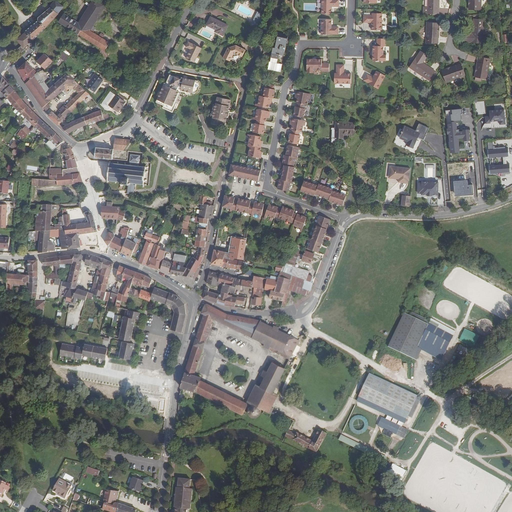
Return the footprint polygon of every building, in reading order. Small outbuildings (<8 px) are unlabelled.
[(135,99),(141,86),(106,61),(117,41),(98,29),(98,28),(101,23),(110,10),(111,9),(106,6),(107,6),(97,0),(93,0),(92,3),(96,5),(82,26),(78,23),(64,14),(59,22),(62,23),(59,28),(72,37),(75,32),(76,32),(72,39),(79,44),(76,49),(94,60),(92,62),(67,45),(64,49),(89,67),(131,96),(135,99)] [(321,0),(321,14),(331,14),(331,8),(331,6),(332,6),(339,7),(338,0),(321,0)] [(427,0),(428,14),(438,14),(438,0),(427,0)] [(480,0),(468,0),(469,10),(481,10),(480,0)] [(25,33),(32,40),(44,29),(58,14),(58,13),(63,7),(55,1),(49,8),(50,8),(38,18),(38,22),(25,33)] [(92,3),(78,23),(82,26),(96,5),(92,3)] [(106,32),(117,14),(110,10),(101,23),(98,28),(106,32)] [(372,15),(363,15),(363,22),(372,23),(372,24),(372,25),(372,30),(382,30),(382,13),(372,13),(372,15)] [(117,14),(106,32),(118,40),(129,22),(117,14)] [(228,25),(210,17),(206,25),(216,30),(215,32),(223,36),(228,25)] [(255,17),(252,24),(256,26),(258,28),(261,21),(259,20),(255,17)] [(331,25),(331,24),(332,23),(332,18),(321,18),(321,34),(331,35),(331,33),(340,33),(340,25),(331,25)] [(469,36),(469,34),(464,33),(463,41),(482,43),(484,20),(473,19),(472,34),(472,37),(469,36)] [(427,23),(426,43),(438,44),(439,23),(427,23)] [(32,40),(25,33),(17,41),(22,46),(23,48),(32,40)] [(54,63),(64,49),(67,45),(69,41),(64,38),(54,54),(46,46),(55,37),(51,34),(38,46),(45,54),(53,62),(54,63)] [(279,54),(283,55),(287,37),(278,35),(275,49),(273,48),(271,57),(278,59),(279,54)] [(373,55),(372,55),(372,61),(383,61),(386,61),(386,55),(383,55),(383,46),(385,46),(385,39),(377,39),(377,46),(373,46),(372,52),(373,52),(373,55)] [(202,48),(188,41),(186,47),(191,49),(186,58),(195,62),(202,48)] [(242,57),(246,50),(236,45),(228,48),(223,58),(230,61),(233,54),(235,53),(242,57)] [(151,65),(153,60),(151,59),(152,58),(143,52),(143,53),(142,52),(139,56),(151,65)] [(433,74),(435,71),(423,63),(427,56),(420,52),(409,68),(429,81),(429,80),(431,82),(435,75),(433,74)] [(45,69),(53,62),(45,54),(37,61),(45,69)] [(278,59),(271,57),(270,60),(268,69),(280,72),(282,64),(277,63),(278,59)] [(481,78),(486,79),(490,59),(478,57),(475,76),(475,77),(474,80),(480,81),(481,78)] [(321,72),(329,72),(329,64),(322,64),(322,60),(316,59),(315,60),(313,60),(313,59),(307,59),(307,70),(307,73),(313,73),(313,70),(321,70),(321,72)] [(34,76),(37,73),(26,62),(19,68),(18,69),(26,83),(34,76)] [(460,64),(442,71),(446,82),(464,75),(460,64)] [(344,65),(336,65),(336,74),(334,74),(334,84),(351,84),(351,74),(346,74),(345,74),(344,74),(344,65)] [(385,75),(378,71),(375,77),(376,77),(375,79),(374,78),(368,75),(365,81),(369,83),(369,84),(378,89),(385,75)] [(46,92),(49,89),(37,73),(34,76),(46,92)] [(46,92),(34,76),(26,83),(43,108),(47,104),(64,89),(74,80),(67,74),(49,89),(46,92)] [(95,92),(103,80),(95,75),(86,86),(95,92)] [(172,82),(168,81),(166,84),(165,84),(156,102),(164,106),(163,108),(172,112),(176,103),(175,103),(180,93),(190,96),(190,93),(195,94),(197,81),(182,78),(182,79),(181,79),(182,79),(175,76),(175,77),(172,82)] [(0,89),(6,97),(14,90),(2,77),(0,78),(0,89)] [(74,89),(78,85),(74,80),(64,89),(67,93),(73,88),(74,89)] [(275,85),(267,84),(267,88),(265,87),(263,96),(272,98),(274,98),(275,89),(274,89),(275,85)] [(141,86),(135,99),(137,101),(143,87),(141,86)] [(81,102),(82,100),(89,94),(83,89),(78,93),(65,106),(71,112),(81,102)] [(13,105),(20,98),(14,90),(6,97),(13,105)] [(310,94),(297,91),(296,95),(298,96),(297,98),(296,103),(297,103),(304,104),(306,105),(307,98),(309,99),(310,94)] [(122,107),(125,102),(115,95),(108,105),(117,111),(121,106),(122,107)] [(272,102),(272,98),(263,96),(260,96),(258,104),(256,104),(256,106),(268,108),(269,104),(270,101),(272,102)] [(21,113),(28,107),(23,102),(20,98),(13,105),(16,108),(21,113)] [(230,101),(216,98),(210,124),(223,127),(225,119),(227,119),(229,111),(227,110),(230,101)] [(82,100),(81,102),(91,114),(93,113),(82,100)] [(305,108),(303,108),(304,104),(297,103),(297,107),(295,106),(293,115),(303,117),(305,108)] [(62,121),(71,112),(65,106),(64,105),(58,111),(60,113),(59,114),(57,117),(62,121)] [(40,119),(28,107),(21,113),(34,126),(40,119)] [(270,112),(256,109),(255,117),(253,117),(252,119),(256,120),(264,121),(266,122),(267,118),(267,115),(269,116),(270,112)] [(462,114),(462,109),(459,109),(456,109),(445,110),(445,115),(450,115),(451,124),(448,124),(449,129),(447,129),(448,134),(449,142),(448,142),(449,147),(450,152),(457,151),(457,149),(470,148),(468,130),(470,130),(469,127),(462,127),(462,129),(459,129),(458,127),(456,127),(456,125),(455,125),(454,122),(462,121),(461,114),(462,114)] [(485,116),(485,123),(490,123),(490,121),(499,121),(499,125),(505,124),(504,109),(489,110),(490,116),(485,116)] [(87,124),(104,119),(101,112),(101,110),(96,112),(93,113),(91,114),(84,117),(87,124)] [(62,121),(57,117),(51,112),(49,114),(48,116),(58,125),(59,124),(62,121)] [(87,124),(84,117),(73,121),(62,128),(68,134),(76,129),(87,124)] [(304,126),(305,121),(291,118),(291,122),(292,122),(292,125),(291,130),(292,130),(299,131),(301,132),(303,125),(304,126)] [(40,119),(34,126),(50,140),(55,134),(40,119)] [(264,121),(256,120),(256,123),(254,123),(252,132),(264,134),(265,125),(264,125),(264,121)] [(114,124),(115,121),(102,127),(104,133),(115,129),(114,127),(114,124)] [(343,135),(347,135),(353,135),(353,123),(346,123),(343,135)] [(408,142),(406,145),(412,148),(416,139),(422,142),(428,128),(418,124),(415,131),(405,127),(400,138),(408,142)] [(23,140),(27,134),(21,129),(17,135),(23,140)] [(290,134),(289,142),(298,144),(300,135),(298,135),(299,131),(292,130),(292,134),(290,134)] [(55,134),(50,140),(49,141),(46,144),(55,153),(56,147),(63,141),(55,134)] [(261,137),(247,134),(247,136),(249,136),(247,145),(261,148),(262,144),(260,143),(260,141),(261,137)] [(114,149),(114,150),(122,151),(130,140),(115,139),(114,149)] [(66,160),(75,159),(73,153),(70,148),(67,145),(66,145),(63,147),(61,154),(64,153),(65,156),(66,160)] [(260,152),(261,148),(247,145),(247,147),(249,147),(247,156),(261,158),(261,155),(260,154),(260,152)] [(301,150),(301,148),(288,145),(288,147),(286,155),(284,155),(282,165),(284,165),(281,180),(279,179),(278,189),(288,191),(289,191),(290,183),(293,184),(293,182),(292,182),(294,167),(293,167),(295,159),(297,159),(297,157),(298,149),(301,150)] [(15,150),(18,152),(20,153),(21,151),(29,155),(31,151),(19,146),(15,150)] [(114,150),(114,149),(113,149),(96,148),(95,158),(110,159),(112,159),(113,150),(114,150)] [(490,174),(509,172),(509,173),(510,172),(509,164),(509,165),(506,165),(506,157),(508,157),(509,157),(508,148),(507,148),(507,149),(504,149),(504,150),(500,150),(499,149),(488,150),(487,150),(488,158),(489,158),(488,158),(503,157),(503,165),(489,166),(489,165),(489,166),(489,174),(490,174)] [(144,180),(145,172),(147,173),(147,171),(145,171),(145,168),(147,168),(147,167),(146,167),(146,165),(145,165),(145,167),(138,166),(140,156),(130,155),(129,165),(126,164),(126,163),(125,163),(125,164),(119,164),(119,162),(118,162),(118,164),(111,163),(111,161),(109,161),(109,162),(109,163),(108,163),(108,164),(109,164),(109,167),(107,166),(107,168),(109,168),(108,175),(106,175),(106,176),(108,176),(107,180),(106,180),(107,181),(107,182),(108,183),(108,181),(115,182),(115,183),(116,183),(116,182),(121,182),(120,183),(120,184),(121,185),(121,186),(122,186),(123,185),(124,184),(127,184),(127,186),(128,186),(128,184),(130,184),(130,183),(135,184),(135,186),(136,186),(136,184),(142,185),(142,187),(143,187),(144,185),(146,185),(146,184),(144,184),(144,181),(146,181),(146,180),(144,180)] [(62,175),(70,174),(70,173),(79,172),(75,159),(66,160),(67,169),(62,169),(62,175)] [(261,172),(231,166),(229,176),(258,182),(261,172)] [(390,166),(389,176),(399,178),(398,181),(398,182),(408,184),(408,181),(408,179),(409,179),(410,169),(390,166)] [(62,175),(62,169),(62,168),(54,168),(49,168),(48,179),(52,180),(56,180),(56,175),(62,175)] [(79,173),(70,174),(62,175),(56,175),(56,180),(52,180),(52,185),(83,183),(80,173),(79,173)] [(417,178),(417,193),(421,193),(421,194),(427,194),(427,195),(432,195),(432,194),(437,194),(437,177),(417,178)] [(39,187),(40,179),(31,178),(31,186),(39,187)] [(306,179),(301,191),(315,196),(316,194),(329,199),(329,200),(342,205),(346,193),(332,188),(333,186),(320,182),(319,184),(306,179)] [(199,218),(207,218),(210,218),(213,206),(211,205),(211,203),(206,202),(207,196),(200,195),(199,204),(201,204),(199,218)] [(235,198),(224,196),(222,207),(230,208),(229,212),(231,212),(232,210),(232,208),(236,209),(236,210),(248,213),(248,212),(252,212),(252,214),(251,217),(253,217),(254,213),(262,215),(264,204),(254,202),(254,204),(253,205),(250,205),(251,201),(238,198),(238,201),(238,202),(234,201),(234,200),(235,198)] [(102,219),(117,219),(119,209),(119,207),(112,207),(112,202),(106,202),(106,207),(100,206),(102,218),(102,219)] [(65,228),(64,222),(58,222),(58,224),(54,224),(54,226),(50,227),(52,205),(52,204),(41,204),(41,211),(36,211),(35,231),(40,231),(49,231),(65,228)] [(278,208),(269,204),(264,218),(266,219),(267,216),(275,218),(275,217),(276,215),(279,216),(279,218),(290,222),(291,221),(294,222),(294,223),(293,225),(301,228),(300,231),(302,232),(307,218),(297,214),(297,215),(293,214),(294,213),(294,211),(283,206),(281,210),(278,209),(278,208)] [(119,209),(117,219),(123,221),(125,211),(119,209)] [(78,232),(78,234),(97,231),(92,214),(88,211),(85,212),(84,213),(89,222),(70,225),(70,220),(63,221),(64,222),(65,228),(65,234),(78,232)] [(181,233),(188,235),(189,230),(187,230),(190,216),(184,215),(181,229),(182,229),(181,233)] [(313,224),(316,225),(311,240),(308,239),(307,240),(309,241),(307,249),(317,253),(329,219),(319,215),(316,223),(314,222),(313,224)] [(65,234),(65,228),(49,231),(49,236),(60,235),(62,248),(67,247),(65,234)] [(120,252),(126,239),(127,235),(129,230),(124,228),(120,239),(114,236),(109,246),(120,252)] [(195,240),(205,241),(206,230),(198,229),(197,234),(196,234),(195,237),(195,240)] [(147,230),(144,239),(147,240),(152,241),(156,242),(158,241),(159,237),(151,235),(152,231),(147,230)] [(49,236),(49,231),(40,231),(39,241),(48,241),(49,241),(49,236)] [(79,247),(78,234),(78,232),(65,234),(67,247),(67,249),(79,247)] [(109,246),(114,236),(114,235),(110,233),(109,232),(109,233),(104,241),(108,245),(109,246)] [(243,258),(245,240),(243,239),(232,237),(231,242),(229,254),(228,259),(233,259),(233,258),(238,259),(243,260),(243,258)] [(132,253),(136,244),(126,239),(120,252),(130,257),(132,253)] [(204,254),(205,241),(195,240),(194,250),(198,251),(197,254),(203,256),(204,254)] [(53,250),(54,247),(54,245),(48,245),(48,241),(39,241),(39,250),(39,252),(47,251),(53,250)] [(151,243),(146,241),(138,262),(146,265),(153,244),(151,243)] [(280,271),(311,282),(313,277),(307,275),(308,272),(293,267),(300,246),(289,243),(282,265),(280,271)] [(159,249),(162,250),(163,246),(159,244),(158,246),(155,244),(147,265),(158,269),(160,261),(156,260),(159,249)] [(162,262),(163,260),(165,251),(162,250),(159,249),(156,260),(160,261),(162,262)] [(228,259),(229,254),(224,253),(224,252),(214,250),(211,264),(221,266),(223,258),(228,259)] [(313,254),(304,251),(301,260),(310,263),(313,254)] [(102,268),(104,259),(91,255),(87,254),(85,264),(98,268),(98,269),(102,270),(102,269),(102,268)] [(182,275),(186,268),(184,267),(183,267),(186,256),(174,254),(172,260),(173,261),(170,273),(182,275)] [(189,263),(197,268),(201,261),(203,256),(197,254),(195,259),(192,257),(189,263)] [(74,257),(74,255),(60,257),(61,265),(60,271),(65,271),(65,268),(66,268),(66,264),(72,264),(73,264),(74,261),(75,257),(74,257)] [(61,265),(60,257),(43,259),(43,266),(46,266),(48,266),(55,266),(55,267),(56,267),(57,267),(57,265),(61,265)] [(237,260),(238,259),(233,258),(233,259),(228,259),(226,267),(236,269),(237,260)] [(101,274),(110,277),(114,263),(104,259),(102,268),(102,269),(102,270),(101,272),(101,274)] [(29,272),(38,272),(38,260),(28,260),(28,261),(29,272)] [(163,260),(162,262),(160,270),(169,273),(172,262),(163,260)] [(243,266),(244,262),(243,261),(237,260),(236,269),(242,270),(243,266)] [(73,264),(72,264),(68,282),(77,284),(82,263),(74,261),(73,264)] [(191,277),(197,268),(189,263),(186,268),(182,275),(189,276),(191,277)] [(123,278),(125,268),(120,266),(116,275),(117,280),(122,281),(123,278)] [(128,293),(130,288),(132,283),(136,272),(125,268),(123,278),(129,281),(123,291),(122,294),(124,295),(127,297),(128,293)] [(309,291),(312,283),(311,282),(280,271),(279,274),(277,281),(274,291),(284,293),(282,301),(281,304),(285,305),(286,300),(288,291),(304,295),(309,291)] [(29,277),(29,276),(26,275),(10,274),(10,272),(8,272),(7,284),(13,284),(26,285),(26,283),(29,283),(29,277)] [(144,280),(146,276),(143,275),(136,272),(132,283),(142,287),(142,285),(144,280)] [(217,282),(219,274),(209,272),(206,283),(218,287),(218,286),(219,283),(217,282)] [(110,277),(101,274),(101,275),(100,277),(98,283),(107,286),(110,277)] [(232,284),(233,278),(219,274),(217,282),(219,283),(223,284),(223,283),(232,284)] [(144,280),(142,285),(149,287),(152,280),(146,276),(144,280)] [(255,288),(263,289),(264,278),(253,276),(253,278),(251,287),(255,288)] [(37,293),(38,278),(29,277),(29,283),(28,293),(37,293)] [(251,287),(253,278),(251,277),(250,281),(241,280),(237,279),(233,278),(232,284),(241,286),(251,287)] [(274,291),(277,281),(268,279),(266,289),(270,290),(274,291)] [(73,297),(78,289),(76,288),(77,284),(68,282),(62,281),(61,286),(70,288),(65,297),(70,298),(72,299),(73,297)] [(106,292),(107,286),(98,283),(97,290),(102,291),(101,297),(100,300),(107,302),(110,293),(106,292)] [(241,286),(232,284),(223,283),(223,284),(219,283),(218,286),(222,287),(221,292),(228,293),(228,292),(234,293),(235,289),(240,290),(241,286)] [(216,303),(219,295),(208,292),(208,289),(208,288),(205,287),(202,297),(202,298),(216,303)] [(139,295),(141,292),(130,288),(128,293),(139,298),(140,296),(139,295)] [(166,304),(170,294),(155,288),(151,299),(166,304)] [(263,289),(255,288),(254,297),(262,298),(263,289)] [(81,299),(83,290),(78,289),(73,297),(72,299),(70,298),(70,300),(72,301),(73,302),(78,304),(79,301),(77,301),(77,298),(81,299)] [(91,293),(101,297),(102,291),(97,290),(92,289),(91,293)] [(269,298),(282,301),(284,293),(274,291),(270,290),(269,298)] [(140,296),(139,298),(148,301),(149,301),(152,295),(141,291),(141,292),(139,295),(140,296)] [(124,295),(122,294),(118,293),(118,295),(116,304),(125,306),(126,306),(127,297),(124,295)] [(225,305),(227,296),(227,295),(220,294),(220,295),(219,295),(216,303),(225,305)] [(172,295),(168,305),(172,307),(175,312),(171,330),(181,333),(186,314),(184,304),(177,296),(172,295)] [(235,304),(236,298),(231,297),(227,296),(225,305),(234,307),(235,304)] [(236,298),(235,304),(242,305),(244,297),(238,297),(236,298)] [(261,306),(262,298),(254,297),(253,298),(250,298),(250,304),(261,306)] [(34,308),(34,309),(43,311),(45,302),(35,301),(34,308)] [(288,336),(278,331),(272,328),(260,322),(260,321),(227,315),(206,305),(201,313),(204,315),(196,339),(204,343),(212,318),(250,337),(264,344),(270,347),(269,349),(289,359),(290,357),(280,352),(288,336)] [(123,340),(130,342),(135,319),(139,320),(140,313),(129,310),(127,318),(124,317),(119,339),(123,340)] [(414,346),(425,323),(420,321),(407,315),(401,312),(385,346),(388,348),(409,357),(414,346)] [(408,312),(407,315),(420,321),(421,318),(408,312)] [(414,346),(417,348),(425,331),(449,344),(455,332),(428,318),(425,323),(414,346)] [(461,342),(476,347),(481,335),(465,330),(461,342)] [(419,349),(441,360),(449,344),(425,331),(417,348),(419,349)] [(280,352),(290,357),(298,341),(288,336),(280,352)] [(204,343),(196,339),(194,345),(202,349),(204,343)] [(130,344),(123,342),(119,358),(131,360),(134,344),(130,344)] [(105,360),(108,348),(85,344),(84,347),(62,343),(60,355),(82,359),(83,355),(105,360)] [(193,375),(202,349),(194,345),(186,371),(180,387),(195,392),(195,391),(200,381),(200,378),(193,375)] [(417,348),(414,346),(409,357),(413,359),(419,349),(417,348)] [(266,390),(272,393),(284,369),(272,363),(271,365),(268,372),(265,378),(262,384),(260,387),(266,390)] [(408,417),(417,396),(369,374),(358,397),(406,419),(408,417)] [(247,404),(200,381),(195,391),(242,415),(242,414),(247,404)] [(266,390),(260,387),(255,385),(246,402),(253,405),(257,407),(259,403),(266,390)] [(272,393),(266,390),(259,403),(264,405),(262,409),(264,410),(269,413),(277,396),(272,393)] [(417,396),(408,417),(411,419),(421,398),(417,396)] [(406,419),(358,397),(356,401),(404,424),(406,419)] [(257,407),(253,405),(252,405),(251,406),(250,407),(249,409),(248,411),(248,413),(249,415),(251,416),(252,417),(255,417),(257,416),(258,415),(260,413),(260,410),(260,408),(257,407)] [(403,438),(407,431),(402,429),(400,428),(381,419),(377,426),(403,438)] [(316,452),(326,434),(318,430),(313,442),(297,433),(296,435),(288,431),(285,436),(316,452)] [(371,461),(383,468),(386,463),(384,462),(386,458),(341,436),(338,440),(373,457),(371,461)] [(404,478),(408,470),(394,464),(390,472),(404,478)] [(97,477),(99,472),(88,468),(86,473),(97,477)] [(72,482),(74,477),(65,474),(63,478),(72,482)] [(139,492),(143,481),(133,478),(130,489),(139,492)] [(189,480),(177,478),(175,488),(174,487),(171,507),(173,508),(172,511),(186,511),(186,510),(187,510),(190,489),(187,489),(189,480)] [(7,491),(9,486),(4,484),(5,483),(0,480),(0,496),(2,492),(3,489),(7,491)] [(65,483),(64,484),(56,480),(50,490),(55,493),(56,492),(59,493),(58,496),(63,498),(70,485),(65,483)] [(135,511),(136,510),(115,503),(118,492),(106,491),(103,503),(106,504),(105,511),(109,511),(135,511)]
